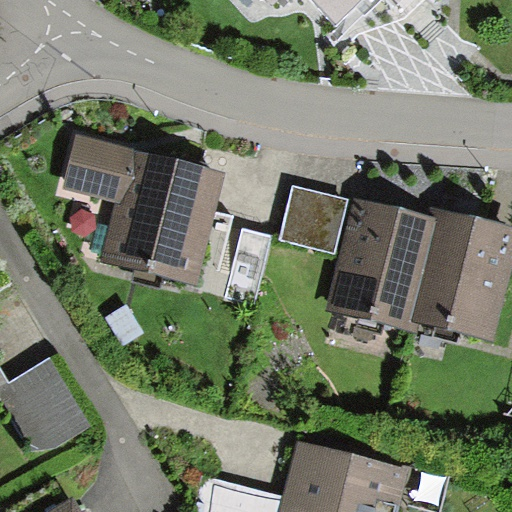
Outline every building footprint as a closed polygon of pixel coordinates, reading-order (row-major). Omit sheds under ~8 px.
[(249,0),(257,9),(267,0),(310,0),(348,38),(376,27),(408,14),(420,0),(249,0)] [(196,287),(227,174),(81,135),(67,186),(116,199),(99,261),(196,287)] [(349,200),(293,186),(280,242),(335,255),(349,200)] [(407,327),(410,316),(436,215),(356,194),(327,306),(407,327)] [(511,226),(438,207),(436,215),(410,316),(491,338),(511,258),(511,226)] [(236,295),(263,302),(279,237),(252,231),(236,295)] [(68,363),(7,384),(28,444),(89,422),(68,363)] [(395,511),(405,475),(296,446),(278,511),(395,511)] [(78,511),(68,496),(43,511),(78,511)]
